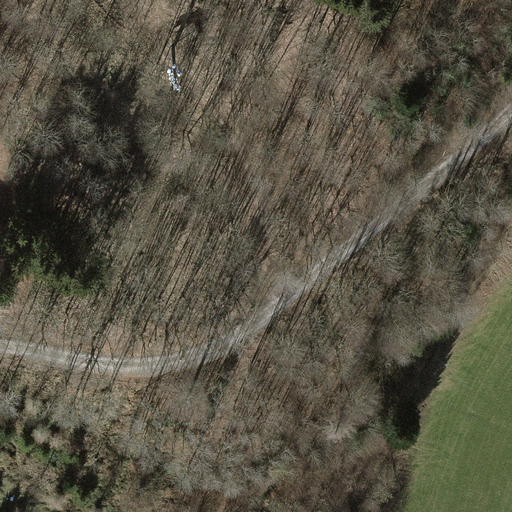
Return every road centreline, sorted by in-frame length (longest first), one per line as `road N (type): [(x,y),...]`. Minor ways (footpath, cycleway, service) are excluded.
road 1 (track): [(511,104),(277,308),(194,361),(119,368),(0,352)]
road 2 (track): [(277,308),(261,183),(230,124),(179,64)]
